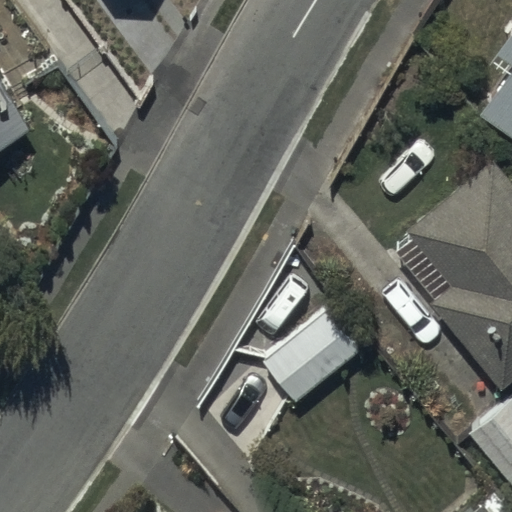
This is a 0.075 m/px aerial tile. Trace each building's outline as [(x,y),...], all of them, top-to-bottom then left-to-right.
[(511,130),(511,1),(489,34),(508,47),(480,88),(511,110),(511,127),(511,130)] [(0,122),(28,106),(0,58),(0,122)] [(511,164),(491,138),(403,209),(410,218),(393,232),(500,364),(511,353),(511,164)] [(361,337),(326,295),(265,344),(299,387),(361,337)] [(511,381),(468,416),(511,471),(511,381)] [(502,511),(480,483),(441,511),(502,511)]
